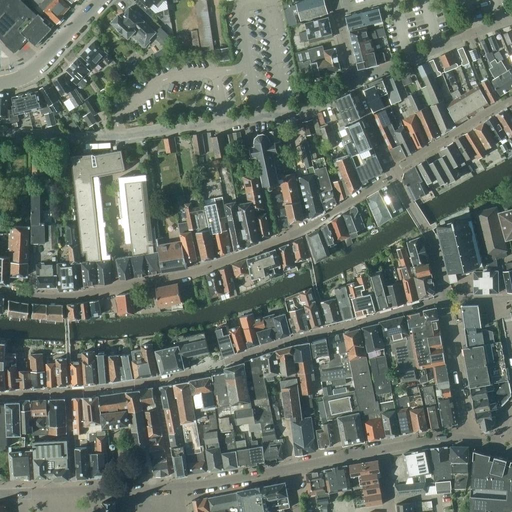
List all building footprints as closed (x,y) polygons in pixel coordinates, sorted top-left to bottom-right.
[(0,0),(0,38),(13,52),(26,37),(37,47),(52,31),(42,21),(43,19),(37,14),(36,15),(19,0),(0,0)] [(69,7),(61,0),(53,0),(49,4),(46,1),(40,8),(55,23),(56,21),(59,24),(63,20),(60,17),(62,16),(61,15),(69,7)] [(137,0),(135,2),(151,18),(156,12),(154,10),(160,4),(164,7),(165,15),(169,14),(168,5),(167,0),(137,0)] [(195,0),(202,52),(214,50),(207,0),(195,0)] [(326,14),(328,12),(324,0),(303,0),(297,2),(283,5),(289,26),(297,24),(295,15),(300,14),(302,21),(326,14)] [(379,7),(346,16),(349,30),(383,21),(379,7)] [(144,21),(130,8),(129,9),(127,9),(125,11),(125,13),(121,17),(119,15),(112,22),(117,27),(113,32),(119,38),(124,33),(129,38),(132,35),(145,47),(151,41),(149,40),(150,39),(155,33),(144,22),(144,21)] [(333,37),(332,33),(329,17),(306,23),(307,31),(300,33),(302,41),(309,39),(310,43),(333,37)] [(372,39),(377,38),(375,31),(370,32),(371,34),(369,35),(367,27),(350,31),(353,44),(372,39)] [(488,38),(493,51),(499,49),(494,36),(488,38)] [(376,50),(377,51),(380,50),(379,44),(373,46),(372,39),(353,44),(355,55),(376,50)] [(487,54),(492,52),(487,39),(481,41),(487,54)] [(108,54),(95,41),(81,55),(89,63),(88,64),(93,69),(104,58),(109,64),(112,60),(107,54),(108,54)] [(336,71),(340,70),(335,48),(325,51),(323,46),(296,53),(300,69),(312,66),(314,76),(329,72),(330,77),(337,76),(336,71)] [(217,49),(218,62),(230,60),(229,48),(217,49)] [(470,63),(463,48),(458,50),(462,61),(462,63),(463,66),(470,63)] [(469,51),(473,61),(479,59),(476,49),(469,51)] [(375,55),(374,51),(377,51),(376,50),(355,55),(357,62),(358,70),(369,67),(380,64),(379,64),(386,62),(384,52),(375,55)] [(445,54),(452,70),(459,67),(458,64),(455,63),(451,52),(445,54)] [(492,52),(487,54),(490,63),(495,59),(492,52)] [(445,73),(452,70),(445,54),(440,56),(444,68),(444,70),(445,73)] [(90,71),(78,59),(67,70),(74,77),(72,80),(77,85),(90,71)] [(428,62),(435,78),(442,75),(441,72),(438,71),(434,60),(428,62)] [(508,71),(501,61),(498,63),(492,66),(493,67),(495,70),(497,68),(501,75),(510,90),(511,88),(511,70),(511,69),(508,71)] [(456,126),(446,105),(427,62),(417,67),(426,86),(422,88),(443,134),(456,126)] [(412,64),(403,69),(407,78),(417,73),(412,64)] [(135,73),(128,66),(123,70),(130,77),(135,73)] [(495,70),(493,67),(490,69),(496,79),(491,81),(500,96),(510,90),(501,75),(497,68),(495,70)] [(413,83),(411,77),(406,79),(404,74),(400,76),(404,86),(413,83)] [(71,85),(69,86),(63,75),(53,81),(63,96),(68,93),(71,98),(70,98),(76,107),(83,103),(71,85)] [(402,100),(392,75),(383,79),(382,78),(364,86),(375,109),(373,111),(374,112),(385,107),(380,96),(388,93),(392,104),(402,100)] [(491,104),(500,99),(488,79),(482,83),(491,104)] [(51,87),(49,88),(47,85),(41,89),(56,114),(61,111),(56,103),(59,100),(51,87)] [(470,91),(481,110),(485,108),(490,105),(478,86),(470,91)] [(108,102),(115,98),(108,87),(101,91),(108,102)] [(25,94),(29,111),(41,109),(42,115),(52,112),(47,103),(43,104),(42,99),(40,100),(38,91),(32,93),(32,92),(31,92),(30,92),(29,92),(28,92),(27,93),(27,94),(25,94)] [(478,112),(481,110),(470,91),(462,96),(473,115),(478,112)] [(0,117),(11,118),(10,110),(8,109),(9,93),(0,93),(0,117)] [(361,118),(351,93),(336,100),(334,99),(331,101),(333,108),(336,107),(335,103),(337,102),(345,122),(343,123),(342,119),(340,119),(339,118),(337,118),(340,127),(345,125),(361,118)] [(408,96),(428,143),(440,136),(428,107),(423,109),(415,93),(409,96),(408,96)] [(29,111),(25,94),(24,95),(23,94),(22,94),(21,94),(20,94),(19,95),(18,96),(12,97),(14,106),(13,106),(14,109),(10,110),(11,118),(11,123),(19,121),(18,114),(29,111)] [(454,101),(465,120),(468,118),(473,115),(462,96),(454,101)] [(84,101),(94,116),(100,112),(91,97),(84,101)] [(462,122),(465,120),(454,101),(446,105),(457,125),(462,122)] [(393,120),(396,119),(390,105),(385,107),(386,109),(375,114),(381,128),(391,124),(392,124),(394,123),(393,120)] [(408,131),(417,150),(428,143),(412,107),(407,109),(411,117),(403,120),(408,131)] [(511,135),(511,116),(507,108),(496,115),(507,132),(510,139),(511,137),(511,136),(511,135)] [(56,124),(53,112),(45,114),(48,126),(56,124)] [(83,117),(90,127),(97,122),(90,112),(83,117)] [(485,122),(497,142),(507,136),(494,116),(485,122)] [(391,124),(381,128),(396,160),(397,161),(399,160),(417,150),(408,131),(406,132),(404,127),(400,128),(396,119),(393,120),(394,123),(392,124),(391,124)] [(302,122),(306,136),(316,133),(312,120),(302,122)] [(350,155),(351,157),(360,153),(364,163),(355,167),(361,185),(369,181),(368,179),(382,173),(383,170),(362,120),(346,127),(345,125),(340,127),(338,128),(340,132),(342,137),(350,155)] [(487,149),(497,142),(485,122),(474,128),(487,149)] [(337,144),(331,124),(320,128),(326,148),(337,144)] [(473,150),(478,159),(487,153),(472,129),(463,135),(473,150)] [(281,182),(280,177),(280,174),(277,175),(276,168),(277,168),(276,167),(274,160),(275,160),(275,159),(274,159),(273,153),(278,152),(276,143),(280,142),(278,130),(269,132),(271,139),(270,139),(268,136),(269,135),(268,135),(267,135),(264,134),(264,133),(263,133),(263,134),(259,135),(259,134),(258,134),(258,135),(256,138),(255,138),(254,138),(255,139),(255,143),(254,143),(254,144),(255,144),(255,146),(250,147),(252,157),(257,156),(259,163),(258,163),(258,164),(259,164),(260,170),(260,171),(261,171),(262,178),(261,178),(261,179),(262,179),(264,186),(263,186),(263,187),(269,186),(269,188),(268,189),(269,190),(270,189),(275,188),(276,188),(275,187),(275,184),(280,183),(281,182)] [(233,133),(235,145),(242,144),(240,132),(233,133)] [(205,153),(202,133),(192,135),(195,155),(205,153)] [(225,135),(228,148),(235,147),(232,133),(225,135)] [(228,155),(224,134),(211,137),(215,158),(228,155)] [(455,140),(467,162),(476,157),(463,135),(455,140)] [(308,175),(300,177),(310,219),(325,211),(325,210),(316,174),(307,141),(300,143),(308,175)] [(445,148),(457,169),(466,164),(454,142),(445,148)] [(509,150),(505,143),(500,146),(504,153),(509,150)] [(439,161),(450,180),(452,182),(461,177),(457,169),(445,148),(440,151),(444,158),(439,161)] [(72,159),(82,253),(86,253),(87,261),(104,260),(95,171),(99,171),(100,176),(126,171),(122,150),(95,155),(93,154),(92,154),(92,157),(72,159)] [(361,185),(354,166),(351,157),(350,155),(337,160),(344,179),(344,178),(351,194),(362,187),(361,185)] [(337,202),(331,183),(324,158),(318,159),(313,160),(326,210),(337,202)] [(43,175),(43,159),(33,159),(33,175),(43,175)] [(440,181),(431,166),(427,159),(417,165),(430,186),(439,181),(440,181)] [(441,185),(450,180),(439,161),(431,166),(440,181),(439,181),(441,185)] [(409,171),(404,174),(403,178),(405,183),(406,183),(414,199),(429,192),(424,183),(416,166),(409,171)] [(255,213),(261,212),(260,210),(264,209),(257,174),(243,177),(249,202),(253,201),(255,213)] [(280,177),(281,182),(284,195),(283,196),(283,199),(285,199),(290,223),(304,220),(295,174),(280,177)] [(339,201),(351,194),(344,178),(344,179),(331,183),(337,202),(339,201)] [(131,241),(150,240),(143,179),(124,181),(131,241)] [(380,190),(380,191),(393,217),(403,210),(390,184),(380,190)] [(379,225),(393,217),(380,191),(367,198),(379,225)] [(45,249),(58,249),(57,226),(44,226),(44,222),(40,222),(39,195),(31,195),(31,225),(31,243),(45,243),(45,249)] [(222,197),(215,199),(204,201),(204,206),(205,205),(208,220),(217,258),(232,252),(227,231),(222,232),(220,218),(226,217),(222,197)] [(256,216),(255,213),(253,201),(249,202),(238,205),(246,247),(261,241),(256,216)] [(236,251),(246,248),(237,202),(226,204),(236,251)] [(192,208),(192,203),(186,205),(188,218),(187,218),(188,223),(190,230),(191,230),(197,228),(203,261),(217,258),(208,220),(205,205),(204,206),(192,208)] [(365,228),(357,207),(355,206),(342,214),(343,214),(352,238),(358,236),(356,231),(365,228)] [(483,270),(474,272),(475,294),(499,293),(498,271),(497,259),(507,256),(506,251),(507,251),(497,207),(470,213),(472,219),(483,270)] [(511,210),(502,213),(504,221),(503,221),(508,238),(511,236),(511,210)] [(256,216),(261,241),(271,237),(266,214),(261,215),(256,216)] [(329,223),(336,242),(345,239),(348,247),(353,243),(342,215),(341,214),(329,222),(329,223)] [(438,227),(437,227),(438,231),(439,236),(450,283),(458,281),(457,276),(462,275),(462,276),(470,274),(469,273),(474,272),(483,270),(472,219),(461,222),(460,219),(455,221),(454,220),(453,220),(453,221),(448,222),(448,225),(438,227)] [(76,222),(67,223),(69,243),(78,242),(76,222)] [(197,260),(191,230),(190,230),(188,223),(179,225),(187,262),(197,260)] [(337,243),(336,242),(329,223),(320,228),(320,229),(327,247),(337,243)] [(9,256),(9,275),(26,276),(28,227),(11,226),(10,233),(9,233),(9,248),(9,253),(9,256)] [(330,255),(327,247),(320,229),(320,228),(308,234),(317,261),(330,255)] [(296,261),(307,259),(302,237),(292,242),(293,242),(296,261)] [(412,259),(409,259),(411,267),(415,266),(429,263),(427,255),(422,237),(408,242),(412,259)] [(159,251),(162,272),(188,268),(187,262),(182,242),(164,244),(163,238),(156,239),(159,251)] [(162,272),(159,251),(154,252),(153,239),(150,240),(131,241),(133,255),(117,258),(120,280),(162,272)] [(67,263),(58,264),(59,276),(59,278),(59,287),(59,288),(59,291),(79,290),(78,276),(76,263),(81,262),(80,260),(78,242),(69,243),(71,257),(66,257),(67,263)] [(296,267),(292,243),(276,249),(283,271),(296,267)] [(414,276),(411,267),(409,259),(405,247),(397,249),(403,267),(398,268),(401,280),(402,280),(407,303),(419,299),(414,276)] [(270,278),(284,274),(276,249),(256,256),(248,259),(253,278),(269,273),(270,278)] [(0,256),(0,283),(7,284),(8,284),(9,275),(9,256),(0,256)] [(87,261),(82,262),(85,286),(113,282),(111,259),(104,260),(87,261)] [(251,274),(247,259),(232,265),(235,279),(238,278),(251,274)] [(417,276),(432,273),(429,263),(415,266),(417,276)] [(37,275),(37,289),(58,288),(57,264),(37,265),(37,275)] [(219,270),(222,279),(223,283),(225,292),(224,292),(226,299),(230,298),(229,291),(236,289),(230,266),(219,270)] [(207,275),(212,297),(222,294),(224,300),(226,299),(224,292),(225,292),(223,283),(222,279),(219,270),(207,275)] [(392,307),(386,286),(382,271),(369,274),(379,311),(392,307)] [(417,276),(414,276),(420,299),(433,296),(435,292),(432,273),(417,276)] [(371,291),(367,276),(366,275),(358,277),(367,314),(378,311),(373,293),(365,295),(365,292),(371,291)] [(367,314),(358,281),(347,284),(355,317),(359,316),(367,314)] [(386,286),(392,307),(401,305),(405,304),(400,282),(386,286)] [(184,310),(178,283),(156,288),(160,307),(171,305),(172,311),(184,310)] [(332,323),(354,318),(347,285),(335,288),(338,298),(321,302),(327,325),(332,323)] [(300,293),(310,329),(323,326),(322,323),(318,308),(317,308),(315,301),(312,288),(300,293)] [(120,316),(135,314),(132,292),(117,295),(120,316)] [(301,331),(310,329),(300,293),(286,298),(289,311),(294,333),(301,331)] [(28,303),(8,300),(7,315),(10,316),(10,320),(26,321),(27,317),(28,303)] [(101,314),(99,300),(88,302),(90,316),(101,314)] [(291,334),(286,314),(282,301),(272,304),(276,317),(275,317),(275,314),(265,317),(268,328),(267,328),(258,331),(262,343),(268,341),(275,339),(291,334)] [(89,318),(87,302),(77,303),(79,319),(89,318)] [(68,320),(78,319),(77,303),(67,304),(68,320)] [(46,323),(46,319),(46,318),(46,304),(32,304),(32,317),(37,318),(36,322),(46,323)] [(63,320),(62,308),(61,305),(46,304),(46,318),(46,319),(46,323),(55,323),(56,319),(63,320)] [(480,315),(479,305),(462,305),(461,306),(466,335),(467,347),(485,344),(495,343),(493,332),(489,331),(478,332),(477,327),(482,327),(489,326),(487,314),(480,315)] [(429,340),(442,337),(438,318),(437,307),(432,308),(424,310),(429,340)] [(424,311),(407,315),(408,316),(420,383),(428,381),(426,368),(434,367),(429,340),(424,310),(424,311)] [(255,320),(253,313),(240,317),(249,348),(261,344),(258,331),(267,328),(264,317),(255,320)] [(410,338),(405,317),(405,316),(380,322),(383,342),(384,345),(391,344),(393,354),(396,353),(401,382),(419,379),(411,337),(410,338)] [(368,352),(377,394),(378,401),(379,403),(394,401),(391,385),(389,376),(379,323),(374,325),(363,327),(368,352)] [(229,330),(228,326),(217,329),(217,328),(216,328),(224,357),(236,353),(229,330)] [(229,330),(236,353),(240,352),(247,350),(240,327),(229,330)] [(350,361),(353,377),(359,405),(359,407),(379,403),(378,401),(376,402),(366,356),(360,329),(344,333),(347,344),(350,361)] [(210,354),(205,332),(184,337),(184,335),(177,337),(179,345),(157,350),(162,374),(166,373),(191,367),(189,359),(210,354)] [(340,351),(339,351),(340,355),(341,354),(343,362),(350,361),(347,344),(344,333),(329,337),(330,348),(334,347),(339,346),(340,351)] [(434,367),(447,364),(442,337),(429,340),(434,367)] [(329,350),(327,338),(312,342),(314,357),(316,356),(317,362),(318,362),(321,382),(331,380),(332,386),(346,384),(345,378),(353,377),(350,361),(343,362),(341,354),(340,355),(339,351),(340,351),(339,346),(334,347),(334,349),(329,350)] [(300,394),(312,392),(318,391),(312,357),(310,342),(294,345),(300,394)] [(470,367),(487,364),(504,360),(501,342),(495,343),(485,344),(467,347),(466,347),(470,367)] [(132,353),(136,379),(146,377),(157,375),(153,344),(142,345),(143,349),(132,350),(133,353),(132,353)] [(291,421),(303,419),(293,347),(293,345),(277,350),(280,375),(281,378),(286,417),(291,417),(291,421)] [(262,355),(265,380),(274,378),(281,378),(280,375),(277,350),(276,350),(272,352),(272,351),(262,355)] [(83,354),(85,385),(97,384),(95,351),(83,352),(83,354)] [(5,353),(5,367),(7,390),(19,389),(17,366),(16,353),(5,353)] [(136,379),(132,353),(121,355),(108,356),(111,382),(136,379)] [(31,371),(44,370),(43,354),(31,355),(31,371)] [(75,386),(85,385),(83,354),(78,354),(78,361),(71,362),(72,386),(75,386)] [(109,382),(107,354),(96,355),(98,384),(102,383),(109,382)] [(245,363),(255,423),(261,422),(262,430),(264,441),(277,439),(273,419),(265,380),(262,355),(245,361),(245,363)] [(58,386),(69,386),(67,359),(57,359),(57,360),(58,386)] [(48,387),(58,386),(57,360),(55,360),(55,363),(47,364),(48,387)] [(487,364),(490,384),(508,380),(504,360),(487,364)] [(28,371),(27,365),(27,362),(17,362),(17,365),(19,389),(32,388),(31,372),(31,371),(28,371)] [(249,424),(255,423),(245,363),(241,364),(241,363),(225,368),(226,369),(226,372),(231,404),(234,424),(236,424),(249,422),(249,424)] [(437,389),(451,387),(447,364),(434,367),(436,384),(437,389)] [(473,387),(490,384),(487,364),(470,367),(473,387)] [(44,372),(44,370),(31,371),(31,372),(32,388),(46,387),(45,372),(44,372)] [(231,404),(226,372),(212,374),(213,379),(218,410),(221,431),(218,432),(216,413),(213,413),(214,415),(209,416),(210,424),(203,425),(205,433),(204,433),(210,471),(224,469),(239,466),(236,442),(233,424),(234,424),(231,404)] [(398,384),(396,375),(389,376),(391,385),(398,384)] [(201,378),(206,412),(216,411),(215,405),(211,376),(201,378)] [(208,420),(206,412),(201,378),(190,380),(198,422),(208,420)] [(492,429),(490,420),(493,419),(492,416),(497,416),(496,409),(499,409),(511,396),(508,380),(490,384),(473,387),(471,387),(477,422),(479,422),(480,428),(482,428),(483,430),(483,431),(486,433),(490,432),(492,429)] [(186,454),(189,474),(207,471),(204,451),(201,451),(196,420),(190,381),(174,384),(177,397),(178,396),(183,422),(188,454),(186,454)] [(182,432),(177,406),(172,385),(160,387),(165,408),(167,421),(170,434),(182,432)] [(434,385),(426,386),(423,387),(427,407),(430,429),(441,427),(437,405),(438,405),(434,385)] [(323,388),(324,396),(332,395),(331,387),(323,388)] [(451,387),(437,389),(438,397),(443,427),(457,424),(451,387)] [(157,409),(153,388),(140,390),(127,392),(129,407),(130,411),(129,411),(133,436),(129,436),(130,450),(135,449),(134,447),(149,445),(147,434),(146,426),(143,411),(144,411),(145,418),(147,418),(148,425),(159,424),(157,409)] [(327,415),(328,420),(338,418),(344,446),(365,441),(359,413),(355,391),(323,397),(323,401),(327,415)] [(126,407),(129,407),(127,392),(123,393),(99,396),(101,413),(126,410),(126,407)] [(421,401),(420,395),(407,397),(409,403),(410,410),(415,432),(428,430),(422,401),(421,401)] [(87,447),(92,447),(97,446),(97,434),(96,432),(102,431),(102,424),(99,396),(84,398),(87,433),(87,435),(87,438),(87,447)] [(396,410),(400,435),(413,432),(407,403),(409,403),(407,397),(399,398),(401,409),(396,410)] [(75,434),(87,433),(84,398),(73,398),(75,434)] [(47,427),(49,427),(50,434),(57,434),(67,433),(65,399),(49,399),(49,400),(51,416),(47,416),(47,427)] [(301,401),(303,409),(314,407),(313,399),(301,401)] [(20,401),(20,403),(21,431),(34,431),(34,428),(33,418),(32,401),(30,401),(30,400),(20,401)] [(51,416),(49,400),(47,400),(32,401),(33,418),(37,418),(39,415),(45,415),(45,416),(44,416),(44,424),(42,424),(42,427),(47,427),(47,416),(51,416)] [(327,415),(323,401),(318,402),(321,416),(327,415)] [(400,435),(396,410),(394,401),(379,403),(381,413),(382,413),(387,437),(400,435)] [(3,404),(0,403),(0,447),(6,448),(6,444),(8,444),(7,404),(3,404)] [(21,435),(21,431),(20,403),(7,403),(7,404),(8,435),(21,435)] [(385,437),(381,417),(381,413),(379,403),(359,407),(362,421),(365,441),(385,437)] [(103,428),(128,425),(126,410),(101,413),(103,428)] [(329,423),(328,420),(327,415),(321,416),(323,424),(322,424),(323,429),(316,430),(319,448),(321,448),(322,449),(323,449),(324,449),(325,449),(325,448),(326,448),(326,447),(328,447),(328,446),(333,445),(329,423)] [(311,418),(303,419),(291,421),(296,455),(308,453),(316,451),(311,418)] [(250,431),(262,430),(261,422),(255,423),(249,424),(250,431)] [(152,438),(162,436),(159,424),(148,425),(146,426),(147,434),(151,433),(152,438)] [(34,435),(41,435),(50,434),(49,427),(47,427),(42,427),(34,428),(34,431),(34,435)] [(92,478),(98,477),(108,477),(105,431),(102,431),(96,432),(97,434),(97,446),(92,447),(93,462),(91,462),(92,478)] [(184,445),(182,432),(170,434),(172,447),(184,445)] [(164,448),(162,436),(152,438),(151,433),(147,434),(149,445),(150,451),(164,448)] [(41,441),(35,442),(33,442),(33,447),(32,447),(32,449),(34,449),(34,451),(36,479),(48,478),(48,475),(52,475),(53,480),(70,479),(68,440),(67,437),(61,437),(62,440),(58,440),(57,434),(50,434),(41,435),(41,441)] [(76,448),(87,447),(87,438),(75,439),(76,448)] [(266,462),(284,460),(281,443),(283,443),(283,439),(274,440),(275,442),(263,444),(263,446),(266,462)] [(245,440),(236,442),(239,466),(253,464),(251,446),(247,447),(245,440)] [(266,462),(263,446),(258,446),(257,441),(252,441),(252,446),(251,446),(253,464),(266,462)] [(189,474),(186,454),(184,445),(172,447),(177,476),(189,474)] [(78,479),(92,478),(91,462),(93,462),(92,447),(87,447),(76,448),(78,479)] [(449,459),(447,447),(431,448),(434,480),(435,482),(436,490),(437,494),(451,493),(450,489),(451,489),(451,469),(452,459),(449,459)] [(468,447),(452,447),(452,459),(451,469),(451,489),(466,489),(468,476),(469,472),(468,471),(468,464),(470,464),(471,455),(471,454),(470,454),(470,450),(468,450),(468,447)] [(152,464),(167,461),(164,448),(150,451),(152,464)] [(421,483),(426,482),(425,474),(431,473),(427,449),(415,452),(420,476),(421,483)] [(26,479),(36,479),(34,451),(10,453),(12,479),(26,478),(26,479)] [(511,511),(511,466),(506,464),(507,460),(506,459),(505,458),(503,457),(501,457),(499,457),(498,457),(496,457),(495,456),(494,461),(484,459),(485,454),(474,451),(473,460),(469,511),(511,511)] [(408,478),(420,476),(415,452),(404,454),(408,478)] [(363,486),(380,484),(379,478),(382,478),(379,460),(350,465),(352,476),(359,475),(360,485),(363,485),(363,486)] [(167,461),(152,464),(154,476),(169,476),(167,461)] [(338,467),(333,468),(326,470),(324,470),(325,471),(329,493),(351,489),(347,467),(347,465),(346,466),(338,467)] [(306,474),(309,496),(317,494),(327,493),(324,471),(306,474)] [(238,492),(240,511),(284,511),(284,509),(290,507),(287,488),(285,482),(264,487),(264,486),(257,488),(238,492)] [(426,482),(421,483),(395,485),(396,496),(427,493),(426,482)] [(380,484),(363,486),(365,497),(382,494),(380,484)] [(240,511),(238,492),(201,499),(192,501),(194,511),(240,511)] [(317,494),(319,504),(329,503),(327,493),(317,494)] [(382,494),(365,497),(367,507),(383,504),(382,494)] [(115,511),(116,502),(109,502),(102,502),(102,511),(115,511)] [(397,511),(413,511),(412,503),(397,504),(397,511)]
